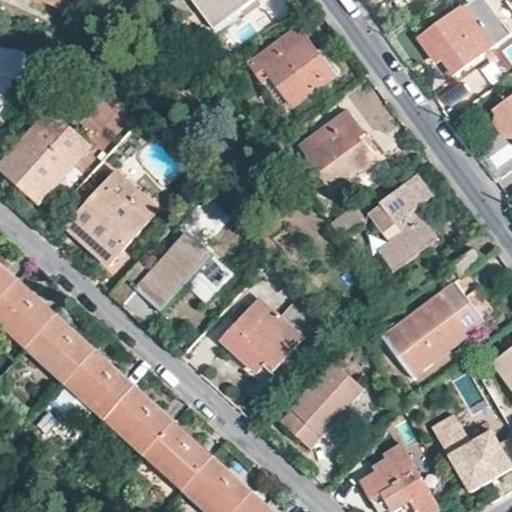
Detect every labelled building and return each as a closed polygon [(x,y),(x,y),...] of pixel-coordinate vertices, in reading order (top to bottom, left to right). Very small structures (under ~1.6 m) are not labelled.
[(41,0),(65,10),(68,0),(41,0)] [(192,0),(214,29),(252,0),(192,0)] [(463,2),(419,35),(437,59),(443,56),(456,74),(511,32),(495,11),(479,24),(463,2)] [(250,63),(265,81),(273,75),(289,97),(294,105),(340,71),(328,55),(321,59),(298,27),(250,63)] [(26,53),(0,49),(0,112),(5,108),(7,88),(11,89),(12,77),(22,78),(26,53)] [(475,96),(493,82),(480,66),(462,80),(475,96)] [(273,75),(265,81),(281,103),(289,97),(273,75)] [(447,92),(456,106),(471,96),(462,82),(447,92)] [(511,93),(494,106),(511,129),(511,93)] [(349,110),(299,147),(332,190),(376,157),(366,146),(372,141),(349,110)] [(49,111),(0,165),(0,167),(38,202),(89,147),(49,111)] [(117,172),(66,227),(108,264),(158,209),(117,172)] [(438,239),(416,208),(434,194),(419,174),(380,203),(381,205),(369,214),(384,234),(396,225),(402,232),(377,251),(393,272),(438,239)] [(202,217),(217,230),(228,219),(213,205),(202,217)] [(368,221),(356,205),(332,223),(344,239),(368,221)] [(186,284),(197,272),(216,290),(232,274),(187,233),(153,271),(140,259),(109,292),(147,327),(186,284)] [(474,249),(452,265),(461,278),(467,273),(484,261),(474,249)] [(0,299),(18,279),(0,262),(0,299)] [(206,302),(217,290),(216,290),(197,272),(186,284),(206,302)] [(467,273),(461,278),(382,337),(412,377),(486,321),(467,296),(478,288),(467,273)] [(0,327),(25,350),(26,351),(58,315),(18,279),(0,299),(0,327)] [(497,312),(478,288),(467,296),(486,321),(497,312)] [(257,298),(222,338),(259,371),(267,363),(273,370),(315,323),(292,302),(278,316),(257,298)] [(58,315),(26,351),(64,386),(96,350),(58,315)] [(511,347),(494,362),(511,386),(511,347)] [(96,350),(64,386),(103,421),(135,384),(96,350)] [(364,386),(335,360),(280,421),(313,451),(325,437),(321,434),(342,411),(364,386)] [(135,384),(103,421),(143,457),(175,421),(135,384)] [(350,419),(342,411),(321,434),(325,437),(330,442),(350,419)] [(511,466),(511,463),(492,430),(473,441),(456,413),(435,426),(444,441),(472,490),(511,466)] [(175,421),(143,457),(182,492),(214,456),(175,421)] [(377,472),(361,480),(368,491),(380,511),(381,511),(390,511),(393,511),(412,499),(419,511),(434,511),(442,508),(403,444),(386,453),(389,457),(373,466),(377,472)] [(235,511),(254,491),(214,456),(182,492),(204,511),(235,511)] [(277,511),(254,491),(235,511),(277,511)]
